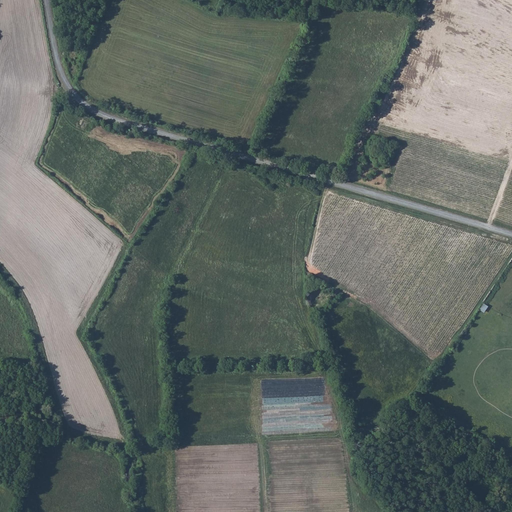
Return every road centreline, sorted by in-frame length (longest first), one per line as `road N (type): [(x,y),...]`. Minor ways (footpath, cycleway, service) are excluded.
road 1 (unclassified): [(46,0),(70,90),(111,119),(511,234)]
road 2 (track): [(444,511),(411,410),(414,391),(511,251)]
